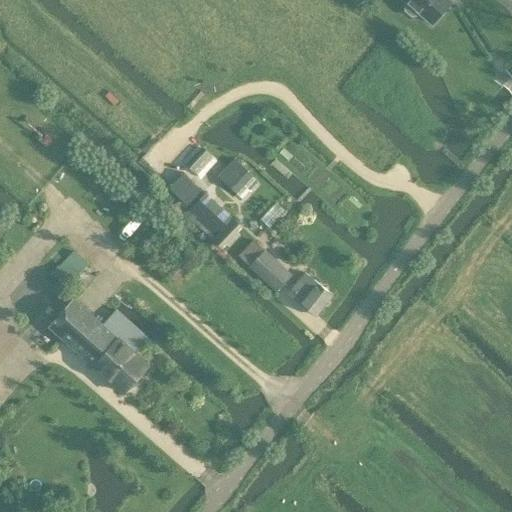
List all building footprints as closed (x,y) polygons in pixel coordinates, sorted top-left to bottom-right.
[(453,1),(452,0),(401,0),(406,4),(404,6),(404,12),(411,18),(417,17),(418,15),(432,26),(453,1)] [(471,49),(495,69),(511,49),(511,30),(497,18),(471,49)] [(204,148),(187,166),(190,168),(200,178),(217,161),(207,151),(204,148)] [(234,159),(218,177),(236,193),(241,197),(242,199),(250,191),(258,182),(253,177),(254,176),(234,159)] [(206,194),(191,211),(217,236),(213,240),(223,249),(242,228),(241,227),(206,194)] [(277,291),(292,275),(265,250),(264,251),(254,241),(244,251),(254,261),(250,266),(277,291)] [(66,287),(87,263),(75,252),(61,267),(59,269),(61,271),(55,277),(66,287)] [(316,316),(333,295),(305,273),(289,293),(316,316)] [(73,299),(48,327),(124,393),(148,365),(134,353),(147,338),(116,311),(103,326),(73,299)]
